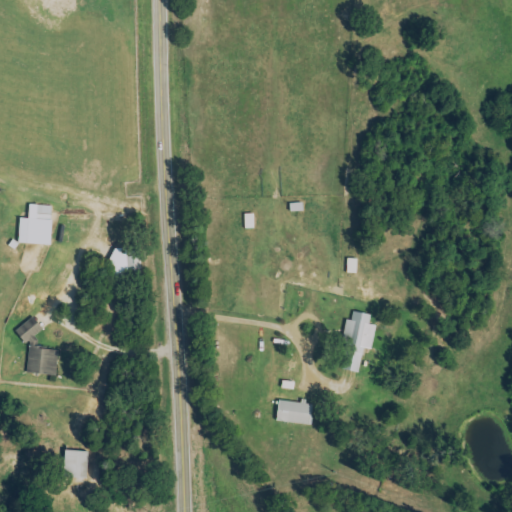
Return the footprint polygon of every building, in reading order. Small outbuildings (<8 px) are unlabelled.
[(50,245),(51,206),(28,205),(27,219),(18,219),(17,244),(50,245)] [(375,326),(368,324),(370,315),(352,312),(351,320),(346,320),(338,369),(358,373),(362,348),(371,350),(375,326)] [(20,324),(19,343),(29,343),(27,374),(56,376),(57,350),(36,349),(37,325),(20,324)] [(275,421),(309,425),(311,404),(278,400),(275,421)] [(62,478),(86,479),(87,452),(63,451),(62,478)]
